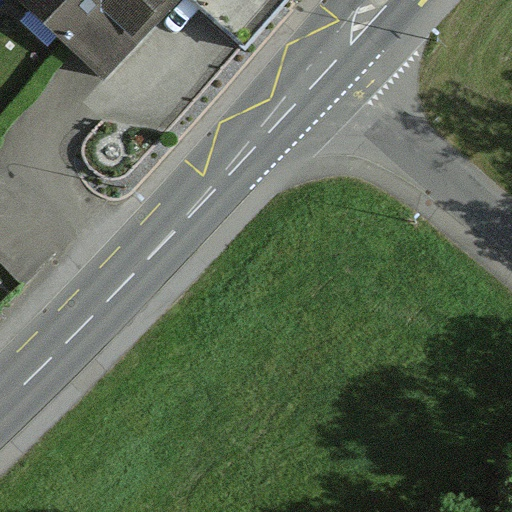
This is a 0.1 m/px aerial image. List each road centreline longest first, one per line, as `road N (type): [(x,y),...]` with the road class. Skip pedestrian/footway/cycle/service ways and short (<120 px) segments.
road 1 (tertiary): [(315,75),(0,410)]
road 2 (residential): [(315,75),(511,227)]
